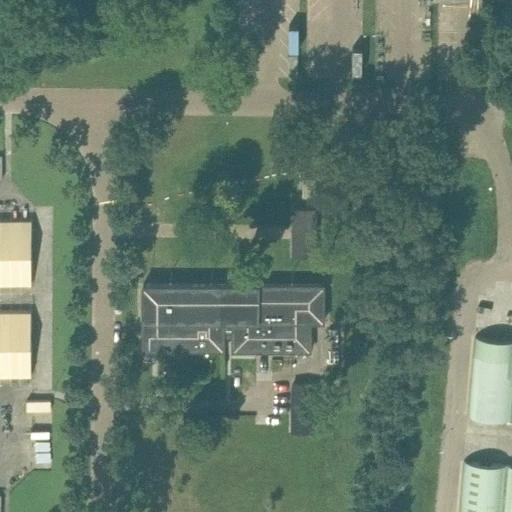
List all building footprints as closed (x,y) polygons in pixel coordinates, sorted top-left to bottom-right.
[(315,178),(303,178),(303,196),(315,196),(315,178)] [(315,208),(294,208),(294,255),(315,255),(315,208)] [(311,320),(324,320),(324,284),(143,283),(143,349),(224,349),(224,333),(233,333),(233,349),(310,349),(311,320)] [(511,339),(475,336),(468,415),(511,419),(511,339)] [(293,383),(293,414),(292,430),(313,430),(314,383),(293,383)] [(255,425),(280,425),(280,415),(255,415),(255,425)] [(511,511),(511,464),(464,460),(459,511),(511,511)]
